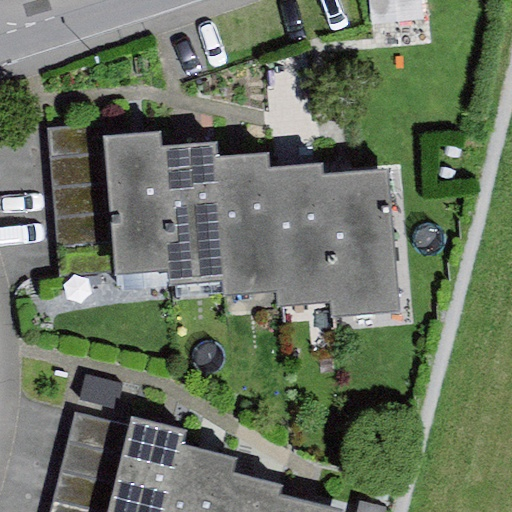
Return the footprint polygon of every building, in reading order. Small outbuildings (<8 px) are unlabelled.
[(419,12),(385,17),(391,53),(424,48),(419,12)] [(136,120),(108,122),(117,261),(168,258),(160,134),(159,119),(136,120)] [(117,261),(108,122),(52,126),(64,277),(120,272),(117,261)] [(180,133),(160,134),(168,258),(169,272),(223,269),(215,143),(214,130),(180,133)] [(237,141),(215,143),(223,269),(224,283),(276,279),(268,155),(267,139),(237,141)] [(289,153),(268,155),(276,279),(278,294),(329,290),(319,160),(318,151),(289,153)] [(343,159),(319,160),(329,290),(330,305),(397,301),(387,156),(343,159)] [(111,377),(86,371),(81,395),(105,401),(111,377)] [(128,421),(105,511),(161,511),(181,431),(187,417),(154,409),(132,404),(128,421)] [(105,511),(128,421),(74,407),(46,511),(105,511)] [(203,436),(181,431),(161,511),(214,511),(229,458),(233,444),(203,436)] [(250,463),(229,458),(214,511),(270,511),(278,482),(281,471),(250,463)] [(305,489),(278,482),(270,511),(342,511),(346,500),(305,489)] [(361,496),(357,511),(384,511),(387,502),(361,496)]
